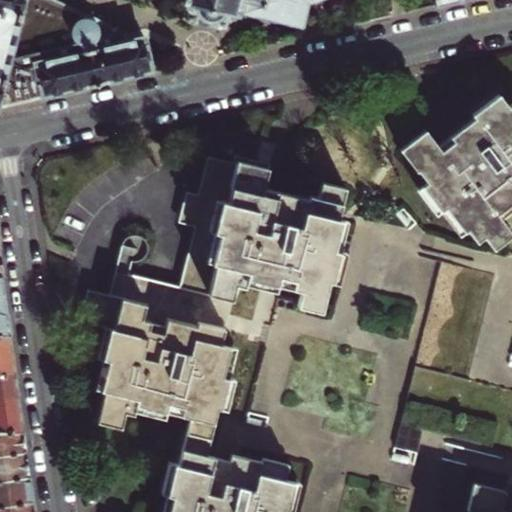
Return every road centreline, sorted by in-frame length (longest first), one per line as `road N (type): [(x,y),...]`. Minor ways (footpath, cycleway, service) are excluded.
road 1 (tertiary): [(511,18),(4,136)]
road 2 (residential): [(4,136),(62,511)]
